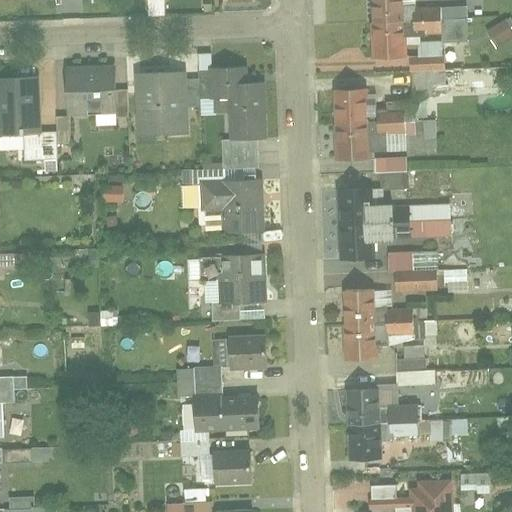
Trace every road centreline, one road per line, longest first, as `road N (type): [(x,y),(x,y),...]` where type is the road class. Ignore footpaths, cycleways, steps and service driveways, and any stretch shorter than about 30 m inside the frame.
road 1 (residential): [(288,25),(307,511)]
road 2 (residential): [(288,25),(0,37)]
